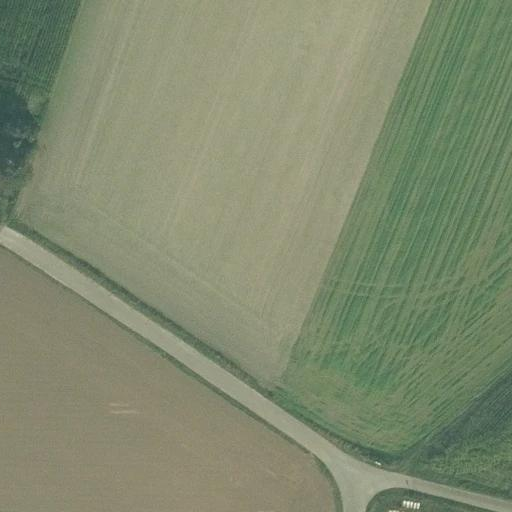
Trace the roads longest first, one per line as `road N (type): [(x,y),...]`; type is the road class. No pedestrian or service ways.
road 1 (unclassified): [(357,468),(0,231)]
road 2 (unclassified): [(511,508),(357,468)]
